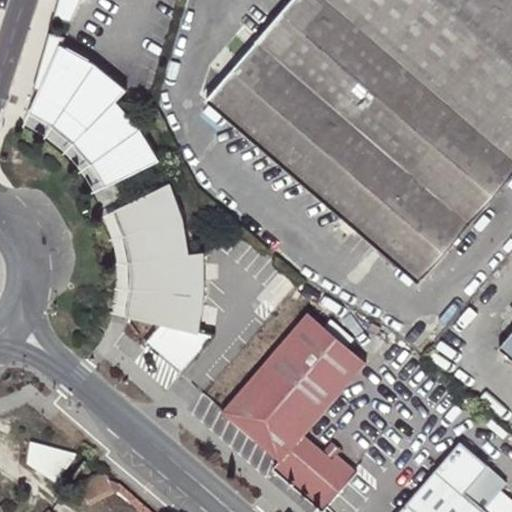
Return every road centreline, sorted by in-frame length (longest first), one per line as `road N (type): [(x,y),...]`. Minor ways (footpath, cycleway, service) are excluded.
road 1 (unknown): [(217,0),(204,113),(351,260),(421,291),(447,282),(511,205)]
road 2 (tertiary): [(16,324),(232,511)]
road 3 (tertiary): [(16,324),(31,293),(30,257),(0,214)]
